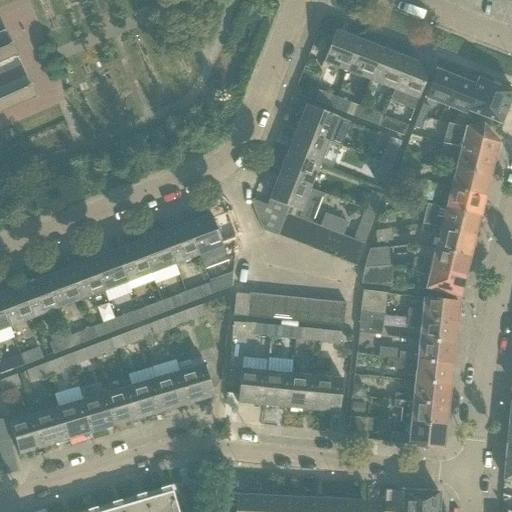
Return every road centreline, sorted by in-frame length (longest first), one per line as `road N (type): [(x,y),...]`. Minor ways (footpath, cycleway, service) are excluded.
road 1 (residential): [(0,506),(216,450),(469,478)]
road 2 (residential): [(0,250),(233,165),(250,148),(304,0)]
road 3 (residential): [(469,478),(511,238)]
road 4 (residential): [(511,44),(397,0)]
